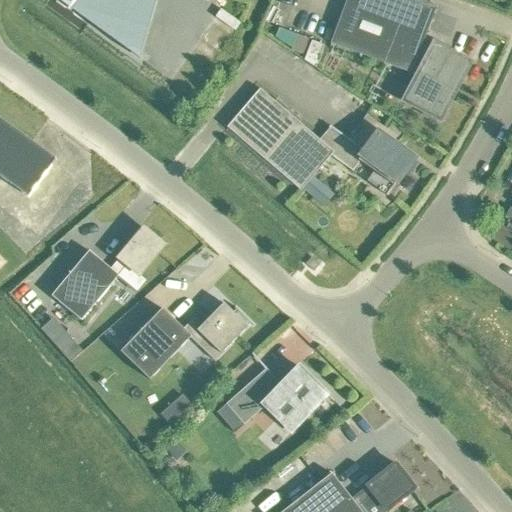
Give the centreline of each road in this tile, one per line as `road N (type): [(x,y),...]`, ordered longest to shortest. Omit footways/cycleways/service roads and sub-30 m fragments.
road 1 (residential): [(335,334),(0,59)]
road 2 (residential): [(500,511),(335,334)]
road 3 (residential): [(511,93),(429,228)]
road 4 (residential): [(429,228),(335,334)]
